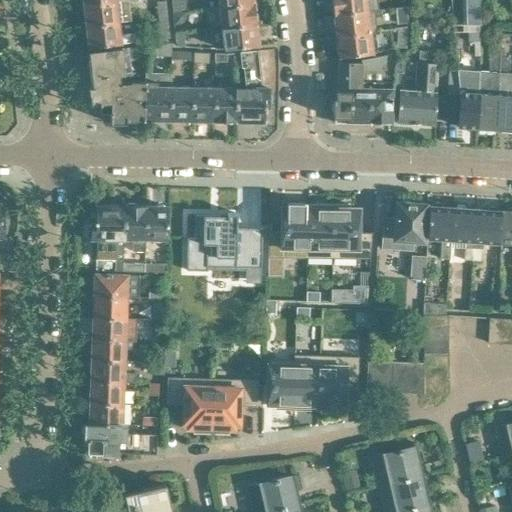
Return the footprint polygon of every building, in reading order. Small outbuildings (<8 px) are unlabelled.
[(166,0),(165,0),(157,1),(158,17),(168,16),(166,0)] [(187,10),(186,0),(172,0),(174,12),(185,10),(187,10)] [(368,11),(366,0),(332,0),(333,1),(331,4),(332,12),(334,14),(334,15),(368,11)] [(119,22),(116,1),(85,4),(86,13),(84,16),(84,22),(87,24),(87,26),(119,22)] [(254,12),(253,4),(219,8),(222,30),(256,27),(255,24),(258,19),(257,15),(254,12)] [(408,28),(409,6),(399,7),(398,29),(408,28)] [(185,10),(174,12),(175,24),(181,24),(186,18),(185,10)] [(370,32),(370,30),(368,11),(334,15),(334,16),(333,19),(333,25),(336,27),(337,36),(370,32)] [(170,32),(168,16),(158,17),(160,33),(161,33),(162,38),(170,37),(169,32),(170,32)] [(120,33),(119,22),(87,26),(87,27),(85,29),(86,36),(88,38),(89,47),(121,43),(136,41),(135,32),(120,33)] [(256,27),(222,30),(224,51),(258,47),(257,37),(258,35),(257,29),(256,27)] [(186,46),(184,32),(175,33),(176,43),(180,46),(186,46)] [(338,45),(336,47),(337,54),(339,56),(339,57),(373,53),(370,32),(337,36),(338,45)] [(407,40),(397,40),(397,48),(406,48),(407,40)] [(156,43),(156,44),(156,52),(171,51),(171,50),(173,50),(172,44),(170,42),(156,43)] [(147,57),(147,45),(147,44),(135,46),(136,58),(147,57)] [(494,129),(500,47),(490,47),(489,70),(480,70),(476,128),(494,129)] [(511,72),(509,72),(510,56),(504,56),(504,47),(500,47),(494,129),(511,130),(511,72)] [(119,73),(124,73),(121,48),(90,52),(91,60),(88,60),(89,65),(88,65),(87,65),(86,66),(85,67),(84,68),(84,69),(84,70),(84,71),(84,72),(85,73),(86,74),(86,75),(88,75),(89,75),(90,75),(91,86),(89,87),(91,104),(100,103),(115,101),(114,93),(121,92),(120,83),(119,73)] [(194,59),(194,51),(173,50),(171,50),(171,51),(171,58),(194,59)] [(209,62),(210,52),(194,51),(194,59),(194,62),(209,62)] [(263,89),(258,51),(233,54),(234,61),(234,67),(244,66),(247,88),(236,87),(235,121),(236,121),(236,120),(264,121),(265,106),(268,106),(268,102),(271,100),(271,94),(269,92),(269,89),(263,89)] [(437,96),(437,91),(436,91),(438,63),(436,63),(437,52),(419,51),(418,61),(416,61),(414,89),(398,88),(396,122),(435,125),(435,119),(437,96)] [(391,83),(392,62),(394,62),(395,53),(392,53),(376,56),(362,59),(362,62),(339,62),(339,79),(334,79),(333,104),(332,104),(332,111),(333,111),(333,117),(335,117),(335,122),(352,123),(368,123),(368,121),(370,121),(371,123),(378,123),(380,121),(390,121),(391,83)] [(401,62),(394,62),(392,62),(391,83),(400,83),(401,62)] [(448,69),(447,82),(458,82),(458,77),(457,69),(448,69)] [(476,128),(480,70),(471,70),(471,69),(457,69),(458,77),(458,82),(459,93),(459,95),(457,120),(457,126),(476,128)] [(145,100),(146,81),(133,80),(132,72),(124,73),(119,73),(120,83),(121,92),(114,93),(115,101),(100,103),(101,113),(111,113),(111,123),(126,123),(126,121),(131,121),(131,122),(131,123),(132,124),(133,125),(134,126),(136,126),(138,126),(139,126),(140,125),(141,124),(142,123),(142,122),(142,121),(145,121),(145,118),(151,118),(151,101),(145,100)] [(170,119),(171,86),(158,86),(158,81),(146,81),(145,100),(151,101),(151,118),(158,118),(160,121),(167,121),(169,119),(170,119)] [(192,120),(193,87),(171,86),(170,119),(180,119),(182,121),(188,122),(190,120),(192,120)] [(214,119),(214,87),(193,87),(192,120),(194,120),(196,122),(202,122),(206,119),(214,119)] [(235,121),(236,87),(214,87),(214,119),(214,120),(223,121),(225,123),(232,123),(234,121),(235,121)] [(437,96),(435,119),(457,120),(459,95),(447,95),(447,97),(437,96)] [(422,250),(425,205),(412,204),(410,201),(405,200),(401,203),(397,203),(395,222),(383,221),(382,230),(378,230),(377,246),(411,249),(422,250)] [(451,239),(453,206),(441,206),(440,203),(434,202),(432,205),(429,205),(427,237),(441,238),(440,257),(450,258),(451,246),(450,246),(451,239)] [(145,239),(146,207),(146,206),(137,205),(135,204),(129,203),(127,205),(124,205),(124,206),(123,238),(124,238),(133,238),(133,250),(145,250),(145,239)] [(268,231),(267,257),(306,257),(307,207),(305,207),(305,203),(287,203),(287,207),(281,207),(281,232),(268,231)] [(307,207),(306,257),(332,258),(332,204),(316,203),(315,207),(307,207)] [(332,204),(332,258),(370,258),(372,233),(358,232),(359,208),(349,208),(349,204),(332,204)] [(472,259),(476,208),(464,207),(463,204),(456,204),(455,207),(453,206),(451,239),(465,240),(464,259),(472,259)] [(123,238),(124,206),(96,206),(95,220),(91,220),(91,224),(89,226),(89,232),(91,234),(91,239),(97,239),(96,270),(122,271),(122,262),(123,262),(124,238),(123,238)] [(166,239),(167,207),(166,207),(165,206),(157,206),(155,207),(146,207),(145,239),(166,239)] [(499,242),(501,210),(496,209),(495,206),(489,206),(487,209),(476,208),(472,259),(481,260),(482,248),(483,248),(483,241),(499,242)] [(511,207),(507,207),(506,210),(501,210),(499,242),(511,242),(511,207)] [(187,238),(186,270),(207,271),(207,266),(261,268),(262,228),(237,228),(237,218),(237,213),(227,213),(227,216),(210,215),(195,215),(195,238),(187,238)] [(412,254),(410,278),(425,279),(427,255),(412,254)] [(144,272),(145,262),(123,262),(122,262),(122,271),(144,272)] [(165,272),(166,263),(145,262),(144,272),(165,272)] [(93,280),(93,285),(95,287),(95,296),(127,297),(138,298),(139,276),(127,275),(95,274),(95,275),(95,278),(93,280)] [(148,288),(148,297),(161,297),(162,297),(162,288),(161,288),(148,288)] [(331,289),(331,302),(354,302),(354,290),(331,289)] [(306,291),(306,301),(319,302),(319,292),(306,291)] [(126,318),(126,317),(127,297),(95,296),(94,305),(92,308),(92,313),(94,316),(94,317),(126,318)] [(266,300),(265,313),(275,313),(276,300),(266,300)] [(162,302),(161,302),(153,302),(152,319),(161,320),(162,302)] [(445,314),(446,308),(446,303),(424,302),(423,313),(445,314)] [(296,307),(296,317),(309,317),(309,307),(296,307)] [(448,328),(448,316),(445,316),(445,314),(423,313),(423,315),(423,328),(448,328)] [(136,340),(136,319),(136,317),(126,317),(126,318),(94,317),(94,319),(92,321),(91,326),(94,330),(93,338),(136,340)] [(501,343),(503,317),(490,317),(488,343),(501,343)] [(511,344),(511,317),(503,317),(501,343),(511,344)] [(161,335),(161,320),(152,319),(151,334),(161,335)] [(448,341),(448,328),(423,328),(424,341),(448,341)] [(135,348),(136,340),(93,338),(93,347),(91,350),(90,355),(93,358),(93,360),(124,361),(125,348),(135,348)] [(448,354),(448,341),(424,341),(424,354),(448,354)] [(165,345),(164,345),(156,344),(156,362),(165,362),(165,345)] [(166,346),(166,356),(175,356),(175,347),(166,346)] [(293,409),(294,354),(293,354),(293,359),(268,358),(267,404),(276,404),(276,408),(293,409)] [(318,408),(319,355),(294,354),(293,409),(309,409),(309,405),(317,405),(317,408),(318,408)] [(448,366),(448,354),(424,354),(424,362),(424,367),(448,366)] [(359,356),(319,355),(318,408),(322,408),(321,412),(339,412),(340,408),(344,409),(345,382),(358,382),(359,356)] [(124,372),(124,361),(93,360),(92,361),(90,363),(90,369),(92,372),(92,381),(124,382),(124,381),(136,381),(136,372),(124,372)] [(367,370),(365,390),(424,393),(424,379),(424,367),(424,362),(393,361),(393,371),(368,370),(367,370)] [(164,373),(165,362),(156,362),(155,373),(164,373)] [(448,379),(448,366),(424,367),(424,379),(448,379)] [(195,430),(211,431),(212,378),(167,377),(166,403),(183,404),(183,423),(188,423),(187,427),(195,428),(195,430)] [(212,378),(211,431),(227,431),(227,429),(234,429),(234,424),(239,425),(240,406),(257,406),(257,380),(212,378)] [(448,393),(448,379),(424,379),(424,393),(448,393)] [(123,404),(124,382),(92,381),(91,390),(89,392),(89,398),(91,401),(91,402),(123,404)] [(159,394),(159,382),(150,382),(150,394),(159,394)] [(122,421),(123,404),(91,402),(91,403),(89,406),(88,412),(90,415),(90,423),(127,424),(127,422),(122,421)] [(158,416),(157,416),(144,416),(143,424),(157,424),(158,416)] [(82,427),(82,432),(84,435),(84,437),(88,437),(88,441),(89,441),(89,452),(103,452),(103,453),(116,454),(116,453),(156,454),(156,446),(156,433),(127,432),(127,424),(90,423),(84,423),(84,425),(82,427)] [(511,423),(507,425),(495,428),(501,456),(511,453),(511,423)] [(424,460),(421,445),(371,457),(378,486),(422,475),(419,462),(424,460)] [(301,490),(297,474),(248,486),(253,511),(267,511),(299,505),(296,491),(301,490)] [(427,474),(422,475),(378,486),(383,511),(388,511),(428,503),(425,490),(430,489),(427,474)] [(172,511),(166,484),(124,494),(128,511),(172,511)] [(435,511),(433,502),(428,503),(388,511),(435,511)]
